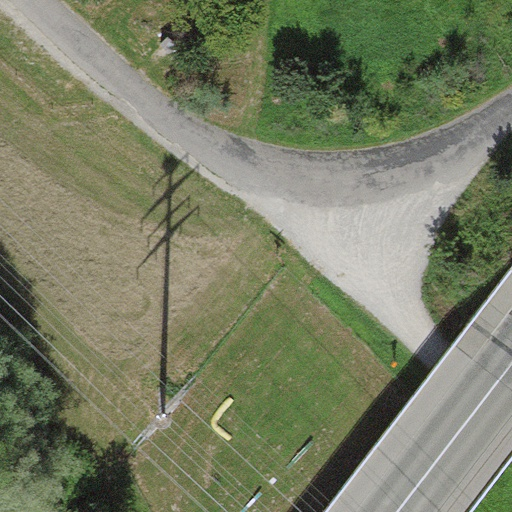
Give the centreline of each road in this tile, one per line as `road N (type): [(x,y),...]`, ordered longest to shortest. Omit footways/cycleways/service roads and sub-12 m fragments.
road 1 (track): [(367,182),(226,163),(33,0)]
road 2 (track): [(367,182),(391,302),(511,423)]
road 3 (secondary): [(511,366),(400,511)]
road 4 (track): [(511,119),(492,139),(367,182)]
